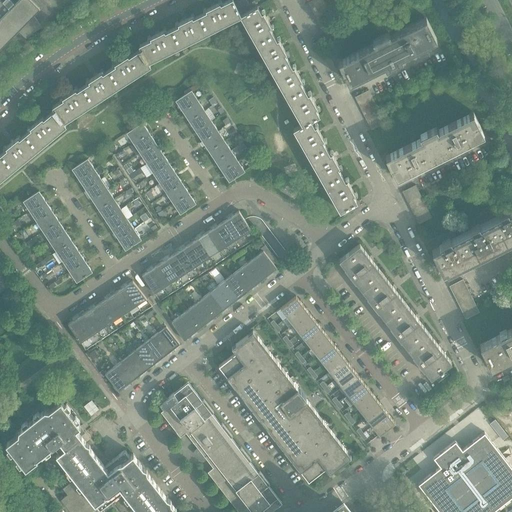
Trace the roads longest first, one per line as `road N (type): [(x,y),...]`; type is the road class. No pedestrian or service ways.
road 1 (residential): [(388,205),(286,0)]
road 2 (residential): [(474,392),(474,372),(388,205)]
road 3 (residential): [(423,433),(299,270)]
road 4 (residential): [(207,511),(134,406),(187,358)]
road 5 (residential): [(305,511),(187,358)]
road 6 (residential): [(155,0),(57,55),(0,102)]
road 7 (residential): [(115,273),(56,305),(40,297),(0,244)]
road 8 (residential): [(187,358),(299,270)]
road 9 (residential): [(336,240),(250,190),(220,204)]
road 10 (residential): [(220,204),(115,273)]
